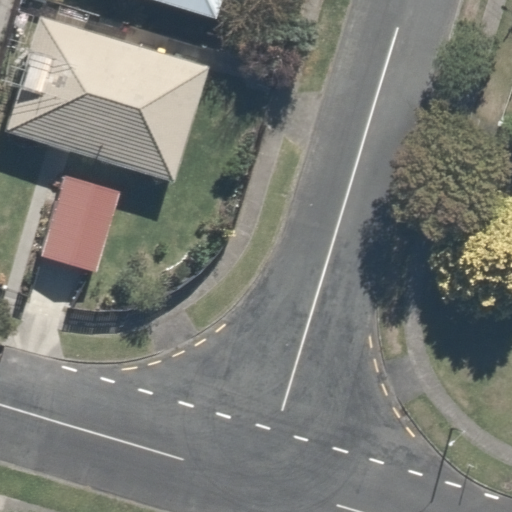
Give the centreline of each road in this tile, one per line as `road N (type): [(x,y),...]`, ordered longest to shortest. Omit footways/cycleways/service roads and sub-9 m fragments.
road 1 (residential): [(252,471),(395,0)]
road 2 (residential): [(0,396),(252,471)]
road 3 (residential): [(252,471),(388,511)]
